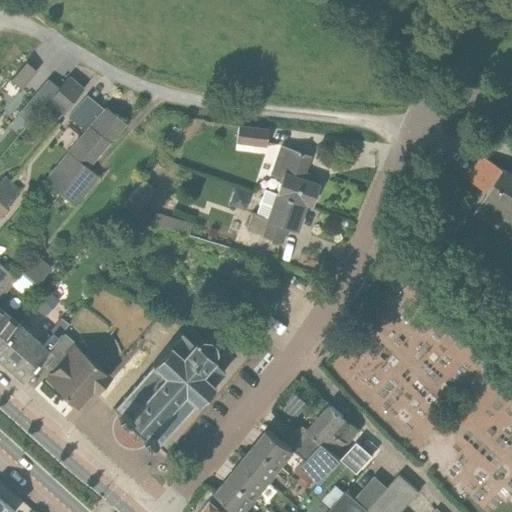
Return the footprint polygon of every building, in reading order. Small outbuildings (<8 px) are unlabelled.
[(26,62),(12,79),(22,88),(36,71),(26,62)] [(69,76),(59,89),(46,101),(62,114),(84,89),(69,76)] [(33,117),(46,101),(59,89),(47,79),(23,109),(33,117)] [(85,129),(104,108),(88,94),(70,116),(85,129)] [(106,105),(104,108),(85,129),(45,179),(77,205),(100,178),(90,168),(127,124),(106,105)] [(238,143),(266,146),(268,131),(240,127),(238,143)] [(291,149),(281,145),(272,173),(283,177),(277,194),(305,203),(311,205),(319,184),(302,178),(310,155),(291,149)] [(511,174),(503,169),(502,169),(494,163),(492,162),(483,157),(484,157),(482,156),(468,179),(469,180),(469,179),(478,185),(477,185),(479,186),(480,186),(484,189),(487,191),(488,192),(478,207),(479,207),(476,211),(475,213),(491,223),(511,236),(511,174)] [(5,176),(0,182),(0,201),(6,206),(20,190),(5,176)] [(144,180),(124,205),(136,214),(156,190),(144,180)] [(277,194),(265,190),(257,214),(252,212),(246,229),(262,235),(281,242),(286,226),(296,230),(305,203),(277,194)] [(151,223),(189,235),(192,225),(154,212),(151,223)] [(16,277),(11,282),(28,297),(51,268),(36,255),(16,277)] [(0,295),(11,282),(16,277),(0,263),(0,295)] [(59,301),(48,290),(35,306),(46,315),(59,301)] [(0,346),(19,324),(0,307),(0,346)] [(0,346),(0,358),(6,364),(23,379),(40,360),(48,351),(63,332),(70,324),(62,316),(50,330),(52,332),(42,344),(19,324),(0,346)] [(111,375),(63,332),(48,351),(40,360),(52,370),(45,377),(46,378),(59,390),(59,389),(61,387),(64,390),(62,392),(63,392),(62,393),(76,405),(92,388),(96,391),(111,375)] [(137,432),(139,433),(140,432),(143,436),(142,437),(149,444),(151,442),(157,448),(158,446),(158,445),(166,436),(167,436),(168,435),(168,434),(176,425),(177,426),(178,424),(177,423),(185,414),(186,415),(188,413),(187,413),(193,406),(194,407),(214,384),(213,383),(224,371),(213,361),(215,359),(213,358),(214,357),(216,352),(216,350),(215,345),(214,343),(210,340),(208,339),(203,338),(201,339),(198,341),(196,339),(194,341),(192,342),(191,341),(190,341),(187,339),(188,338),(181,332),(170,345),(169,344),(149,367),(150,368),(144,374),(143,373),(142,375),(143,376),(135,385),(134,384),(132,386),(133,387),(125,396),(124,395),(123,397),(124,398),(115,407),(114,406),(113,408),(119,414),(117,415),(125,422),(126,420),(130,423),(129,424),(130,425),(133,425),(134,424),(137,428),(137,430),(137,432)] [(280,407),(294,419),(307,404),(293,392),(280,407)] [(330,405),(292,447),(305,458),(320,441),(336,456),(359,430),(330,405)] [(291,449),(267,428),(254,445),(281,467),(294,452),(291,449)] [(307,459),(301,465),(320,480),(339,458),(336,456),(320,441),(305,458),(307,459)] [(357,473),(373,455),(357,442),(341,460),(357,473)] [(281,467),(254,445),(241,460),(269,483),(281,467)] [(269,483),(241,460),(228,476),(256,498),(269,483)] [(299,481),(306,487),(312,481),(305,474),(299,481)] [(368,510),(365,511),(399,511),(400,511),(419,491),(400,474),(368,510)] [(244,511),(256,498),(228,476),(215,492),(239,511),(244,511)] [(365,511),(368,510),(346,491),(328,511),(365,511)] [(239,511),(215,492),(202,508),(199,511),(239,511)] [(0,497),(0,511),(14,511),(15,511),(0,497)]
